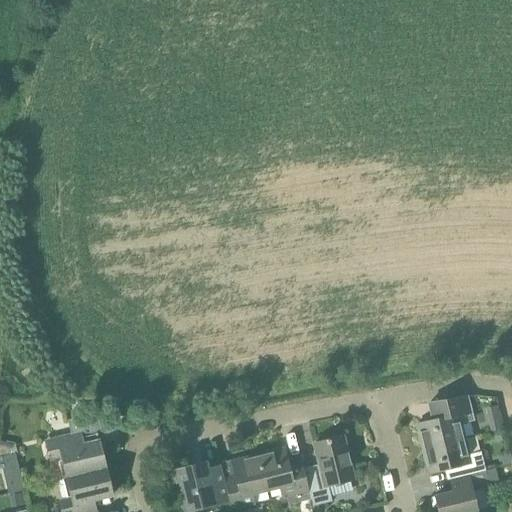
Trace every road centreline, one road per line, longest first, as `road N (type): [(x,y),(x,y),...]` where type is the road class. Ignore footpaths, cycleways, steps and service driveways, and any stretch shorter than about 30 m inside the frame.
road 1 (residential): [(147,511),(132,445),(377,397)]
road 2 (residential): [(377,397),(511,389)]
